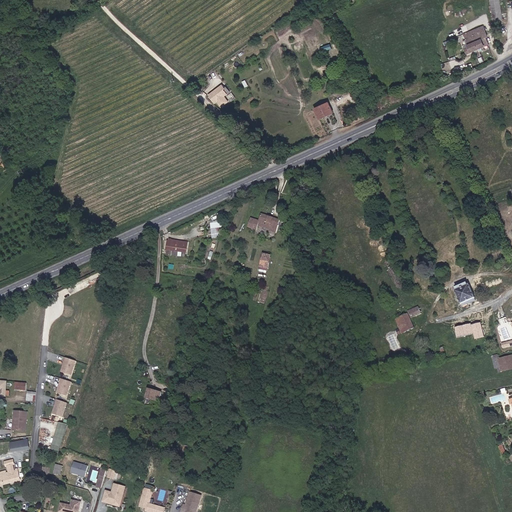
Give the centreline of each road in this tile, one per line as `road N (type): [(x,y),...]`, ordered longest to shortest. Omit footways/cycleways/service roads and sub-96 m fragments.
road 1 (primary): [(0,296),(390,119)]
road 2 (unknown): [(277,170),(100,0)]
road 3 (unclassified): [(0,503),(32,493),(44,343)]
road 4 (unknown): [(163,222),(145,349),(154,372)]
road 5 (primary): [(511,55),(390,119)]
road 6 (primary): [(390,119),(511,65)]
